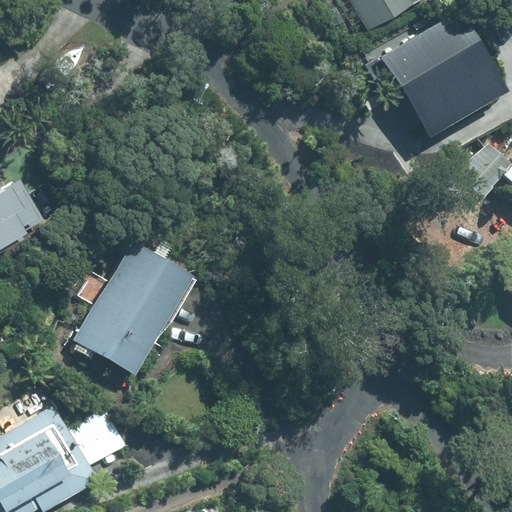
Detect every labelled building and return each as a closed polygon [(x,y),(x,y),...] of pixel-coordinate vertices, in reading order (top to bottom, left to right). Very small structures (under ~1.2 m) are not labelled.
[(348,0),(366,28),(413,0),(348,0)] [(511,163),(510,166),(486,144),(452,174),(479,201),(498,180),(509,191),(503,199),(511,207),(511,163)] [(0,244),(16,236),(13,231),(36,218),(16,183),(0,191),(0,244)] [(129,374),(186,275),(125,239),(67,340),(129,374)] [(511,261),(497,271),(511,297),(511,261)] [(39,511),(95,479),(52,405),(0,434),(0,511),(28,511),(37,507),(39,511)] [(66,426),(88,464),(122,445),(100,407),(66,426)]
